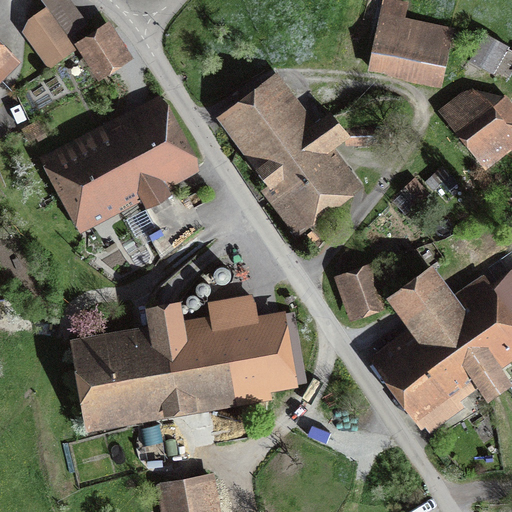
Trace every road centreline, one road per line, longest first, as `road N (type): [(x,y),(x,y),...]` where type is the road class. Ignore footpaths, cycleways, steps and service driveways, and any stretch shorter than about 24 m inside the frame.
road 1 (residential): [(133,23),(440,511)]
road 2 (track): [(299,277),(390,170),(422,107),(416,90),(311,68),(269,74),(194,117)]
road 3 (track): [(334,332),(321,380),(255,469),(262,511)]
